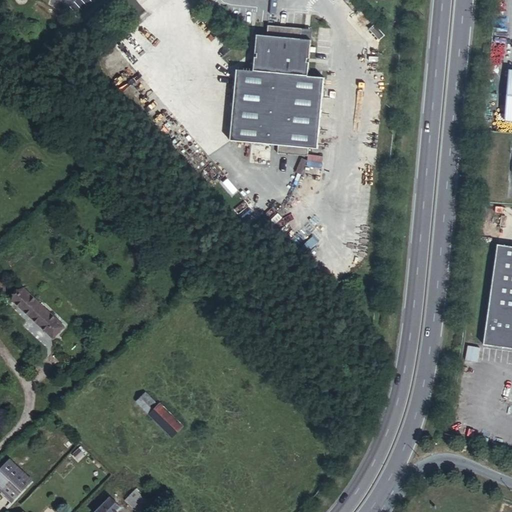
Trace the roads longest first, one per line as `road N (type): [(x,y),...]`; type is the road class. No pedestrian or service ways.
road 1 (primary): [(442,0),(410,352),(383,450),(343,511)]
road 2 (primary): [(364,511),(397,461),(427,359),(458,0)]
road 3 (unclassified): [(374,511),(407,474),(445,461),(511,485)]
